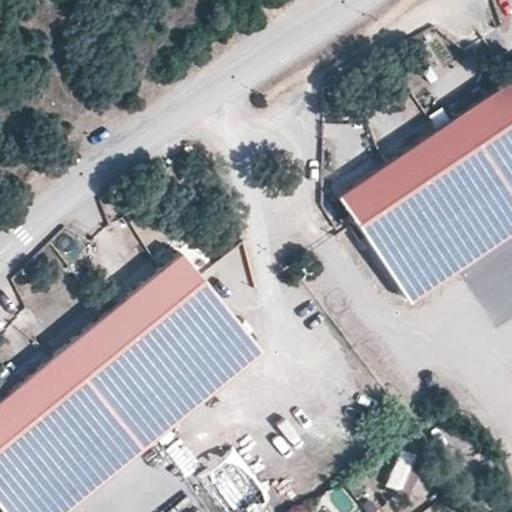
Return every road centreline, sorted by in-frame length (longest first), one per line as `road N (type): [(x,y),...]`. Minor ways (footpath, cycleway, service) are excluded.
road 1 (unknown): [(146,511),(270,405),(307,347),(295,286),(228,146)]
road 2 (unclassified): [(352,0),(205,99),(0,255)]
road 3 (unknown): [(228,146),(452,0)]
